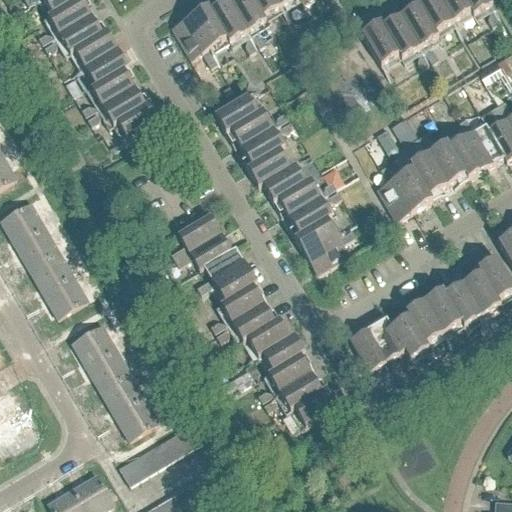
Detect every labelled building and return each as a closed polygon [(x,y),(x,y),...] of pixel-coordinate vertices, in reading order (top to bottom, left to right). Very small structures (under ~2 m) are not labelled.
[(34,0),(24,6),(28,13),(37,8),(38,10),(54,0),(34,0)] [(82,0),(54,0),(38,10),(48,25),(84,3),(82,0)] [(266,29),(248,0),(231,0),(226,3),(257,56),(265,51),(261,43),(254,42),(269,33),(266,29)] [(283,18),(272,0),(248,0),(266,29),(283,18)] [(301,8),(296,0),(272,0),(283,18),(301,8)] [(322,1),(322,0),(296,0),(301,8),(303,12),(317,4),(315,11),(320,18),(327,14),(320,2),(322,1)] [(456,34),(435,0),(428,0),(415,8),(438,44),(456,34)] [(474,23),(460,0),(435,0),(456,34),(473,23),(474,23)] [(460,0),(474,23),(473,23),(476,27),(489,19),(487,27),(491,34),(499,30),(492,18),(495,16),(484,0),(460,0)] [(55,46),(95,22),(84,3),(48,25),(43,28),(52,42),(43,42),(38,45),(42,52),(54,45),(55,46)] [(257,56),(226,3),(207,14),(229,51),(232,55),(246,46),(244,53),(249,61),(257,56)] [(415,8),(397,19),(422,60),(424,59),(431,70),(438,66),(433,59),(426,58),(441,48),(438,44),(415,8)] [(229,51),(207,14),(193,23),(190,25),(211,61),(215,59),(229,51)] [(397,19),(379,30),(401,66),(404,71),(419,62),(417,69),(421,76),(428,72),(421,61),(422,60),(397,19)] [(70,62),(107,40),(95,22),(55,46),(55,48),(44,55),(48,62),(55,57),(57,50),(66,65),(70,62)] [(211,61),(190,25),(171,36),(190,68),(202,61),(210,75),(217,71),(211,61)] [(401,66),(379,30),(361,41),(383,77),(401,66)] [(80,80),(117,58),(107,40),(70,62),(80,80)] [(117,58),(80,80),(91,97),(127,75),(117,58)] [(501,79),(494,67),(476,78),(483,89),(501,79)] [(97,118),(138,94),(136,89),(127,75),(91,97),(86,99),(95,114),(88,112),(81,117),(85,124),(97,117),(97,118)] [(214,108),(222,103),(216,93),(208,97),(214,108)] [(113,134),(149,112),(138,94),(97,118),(98,120),(87,126),(91,133),(98,129),(100,122),(109,137),(113,134)] [(6,98),(0,101),(0,103),(6,115),(13,111),(6,98)] [(251,101),(215,122),(226,140),(262,119),(251,101)] [(511,121),(504,108),(497,113),(511,137),(511,121)] [(124,152),(160,130),(149,112),(113,134),(124,152)] [(499,130),(488,136),(487,137),(504,165),(503,165),(506,169),(511,165),(511,137),(497,113),(491,116),(499,130)] [(262,119),(226,140),(236,159),(277,134),(277,133),(288,126),(284,119),(277,124),(275,131),(266,116),(262,119)] [(405,124),(390,133),(403,154),(410,149),(417,145),(405,124)] [(487,137),(488,136),(485,132),(474,139),(466,125),(459,129),(464,139),(486,175),(503,165),(504,165),(487,137)] [(15,126),(8,130),(16,143),(23,139),(15,126)] [(277,134),(236,159),(239,163),(248,178),(284,156),(288,153),(280,139),(280,138),(286,140),(294,136),(290,129),(278,136),(277,134)] [(23,139),(16,143),(23,156),(30,152),(23,139)] [(427,155),(426,156),(450,197),(469,186),(447,149),(444,145),(429,154),(432,147),(427,139),(420,143),(427,155)] [(464,139),(447,149),(469,186),(486,175),(464,139)] [(449,197),(425,157),(424,157),(417,145),(410,149),(415,157),(422,158),(407,167),(410,171),(432,208),(449,197)] [(284,156),(248,178),(258,195),(263,193),(294,172),(284,156)] [(37,164),(30,168),(38,181),(45,177),(37,164)] [(299,170),(294,172),(263,193),(273,210),(309,188),(299,170)] [(391,183),(413,219),(432,208),(410,171),(391,183)] [(376,198),(395,230),(413,219),(385,173),(380,177),(388,190),(376,198)] [(45,177),(38,181),(46,194),(52,190),(45,177)] [(3,178),(0,179),(0,204),(14,197),(3,178)] [(314,185),(309,188),(273,210),(284,228),(325,204),(324,202),(336,195),(332,188),(324,193),(323,200),(314,185)] [(14,197),(0,204),(0,229),(25,216),(14,197)] [(326,205),(325,204),(284,228),(295,247),(332,225),(336,222),(327,207),(334,209),(341,205),(337,198),(326,205)] [(60,202),(53,206),(60,219),(67,215),(60,202)] [(67,215),(60,219),(68,232),(75,228),(67,215)] [(25,216),(0,229),(0,243),(5,252),(36,235),(25,216)] [(175,268),(220,240),(209,222),(177,241),(185,253),(171,261),(175,268)] [(306,264),(342,242),(332,225),(295,247),(306,264)] [(36,235),(5,252),(16,272),(47,255),(36,235)] [(351,237),(342,242),(306,264),(317,283),(349,263),(342,252),(356,244),(351,237)] [(231,258),(220,240),(175,268),(179,275),(193,266),(199,277),(204,274),(231,258)] [(511,240),(498,249),(511,273),(511,240)] [(246,274),(235,255),(231,258),(204,274),(211,285),(196,294),(201,301),(210,296),(246,274)] [(511,290),(497,264),(478,275),(500,312),(511,304),(511,290)] [(100,273),(93,277),(101,289),(108,286),(100,273)] [(246,274),(210,296),(220,313),(257,291),(246,274)] [(478,275),(460,286),(484,327),(486,326),(493,338),(500,334),(495,326),(488,325),(503,316),(500,312),(478,275)] [(64,283),(34,302),(46,322),(76,303),(64,283)] [(108,286),(101,289),(108,302),(115,299),(108,286)] [(460,286),(441,297),(463,334),(466,338),(481,329),(479,336),(483,344),(490,340),(483,328),(484,327),(460,286)] [(268,310),(257,291),(220,313),(216,316),(225,331),(218,329),(210,333),(214,340),(226,333),(227,334),(268,310)] [(441,297),(424,308),(446,344),(463,334),(441,297)] [(57,341),(87,323),(76,303),(46,322),(57,341)] [(424,308),(406,318),(428,355),(446,344),(424,308)] [(122,310),(115,315),(123,327),(130,323),(122,310)] [(243,350),(279,328),(268,310),(227,334),(228,336),(216,343),(220,350),(228,345),(229,338),(238,353),(243,350)] [(388,329),(413,370),(415,369),(422,380),(429,377),(424,369),(417,367),(431,359),(428,355),(406,318),(388,329)] [(87,323),(57,341),(68,360),(98,342),(87,323)] [(130,323),(123,327),(130,340),(137,336),(130,323)] [(386,325),(368,336),(387,368),(398,361),(406,375),(413,370),(388,329),(386,325)] [(257,364),(289,345),(279,328),(243,350),(253,367),(257,364)] [(387,368),(368,336),(349,347),(376,393),(384,388),(376,374),(387,368)] [(109,361),(98,342),(68,360),(79,379),(109,361)] [(289,345),(257,364),(268,382),(304,361),(293,343),(289,345)] [(144,349),(137,353),(145,366),(152,362),(144,349)] [(79,379),(90,398),(120,380),(109,361),(79,379)] [(275,404),(315,379),(304,361),(268,382),(264,385),(273,400),(265,398),(258,403),(262,410),(274,402),(275,404)] [(152,362),(145,366),(152,378),(160,374),(152,362)] [(239,396),(254,388),(248,377),(233,385),(239,396)] [(326,398),(315,379),(275,404),(276,405),(263,412),(267,419),(275,415),(277,407),(286,422),(290,420),(326,398)] [(120,380),(90,398),(101,417),(131,399),(120,380)] [(171,384),(164,388),(172,401),(179,397),(171,384)] [(391,418),(406,409),(396,394),(382,402),(391,418)] [(179,397),(172,401),(179,414),(186,410),(179,397)] [(337,416),(326,398),(290,420),(301,437),(337,416)] [(131,399),(101,417),(112,436),(142,418),(131,399)] [(0,426),(0,428),(17,458),(37,446),(19,416),(0,426)] [(142,418),(112,436),(124,456),(154,438),(142,418)] [(0,468),(17,458),(0,428),(0,468)] [(183,437),(194,455),(203,449),(192,431),(183,437)] [(174,442),(185,460),(194,455),(183,437),(174,442)] [(437,439),(412,456),(420,469),(446,452),(437,439)] [(164,448),(175,466),(185,460),(174,442),(164,448)] [(155,453),(166,472),(175,466),(164,448),(155,453)] [(145,459),(156,477),(166,472),(155,453),(145,459)] [(136,465),(147,483),(156,477),(145,459),(136,465)] [(127,470),(138,488),(147,483),(136,465),(127,470)] [(117,476),(128,494),(138,488),(127,470),(117,476)] [(209,481),(220,499),(229,493),(219,475),(209,481)] [(200,486),(211,504),(220,499),(209,481),(200,486)] [(108,511),(93,484),(70,498),(78,511),(108,511)] [(191,492),(201,510),(211,504),(200,486),(191,492)] [(181,497),(189,511),(198,511),(201,510),(191,492),(181,497)] [(172,503),(177,511),(189,511),(181,497),(172,503)] [(78,511),(70,498),(49,510),(49,511),(78,511)] [(163,508),(164,511),(177,511),(172,503),(163,508)]
